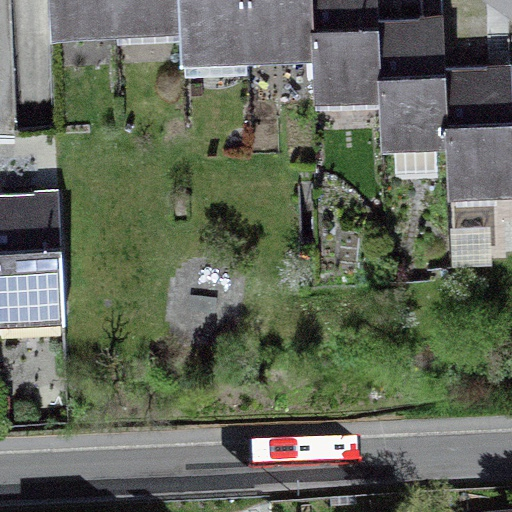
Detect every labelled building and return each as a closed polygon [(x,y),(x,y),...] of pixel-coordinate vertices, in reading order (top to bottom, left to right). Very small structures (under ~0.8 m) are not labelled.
[(116,0),(49,0),(50,16),(117,13),(116,0)] [(116,0),(117,13),(180,10),(182,10),(181,0),(116,0)] [(248,40),(246,0),(181,0),(182,10),(180,10),(182,43),(248,40)] [(246,0),(248,40),(312,38),(313,37),(311,0),(246,0)] [(311,0),(313,37),(312,38),(314,81),(379,79),(380,79),(377,18),(378,18),(377,0),(311,0)] [(377,18),(380,79),(379,79),(381,143),(395,143),(396,166),(437,164),(436,141),(446,140),(445,126),(447,126),(444,66),(445,66),(443,15),(378,18),(377,18)] [(444,66),(447,126),(445,126),(446,140),(448,176),(511,172),(511,84),(511,63),(445,66),(444,66)] [(43,191),(0,193),(0,303),(64,300),(59,191),(43,191)]
